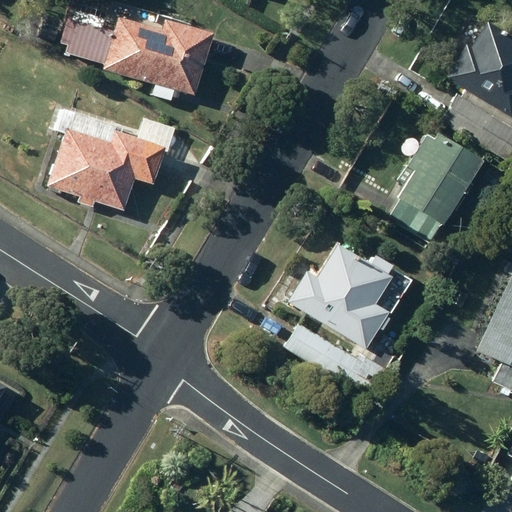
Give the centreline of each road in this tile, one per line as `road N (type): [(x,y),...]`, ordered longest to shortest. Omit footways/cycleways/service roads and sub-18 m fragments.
road 1 (residential): [(375,0),(159,362)]
road 2 (residential): [(385,511),(159,362)]
road 3 (residential): [(159,362),(0,256)]
road 4 (residential): [(159,362),(70,511)]
